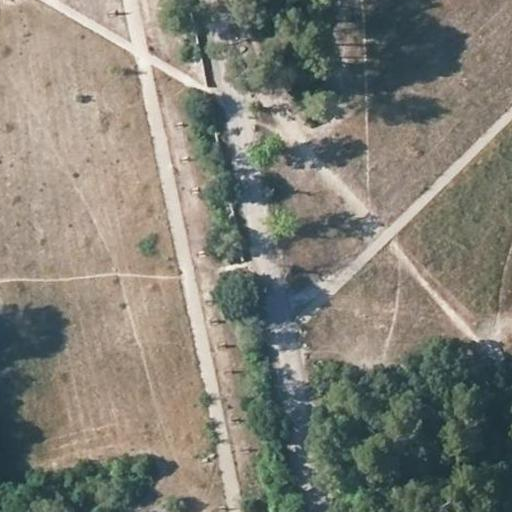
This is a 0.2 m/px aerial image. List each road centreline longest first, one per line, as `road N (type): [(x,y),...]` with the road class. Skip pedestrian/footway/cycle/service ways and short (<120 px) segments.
road 1 (residential): [(217,0),(263,264),(321,511)]
road 2 (track): [(511,412),(491,340),(416,353)]
road 3 (track): [(416,353),(288,362)]
